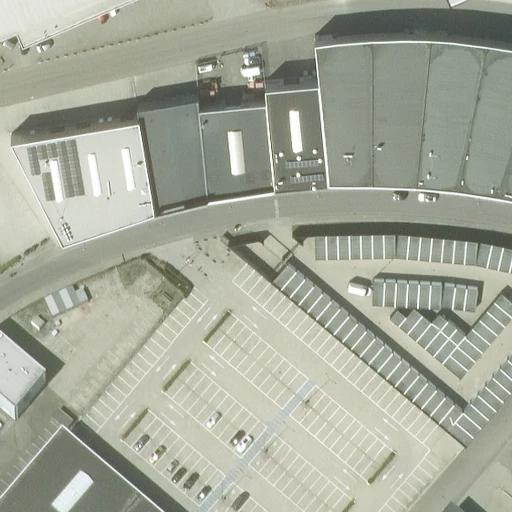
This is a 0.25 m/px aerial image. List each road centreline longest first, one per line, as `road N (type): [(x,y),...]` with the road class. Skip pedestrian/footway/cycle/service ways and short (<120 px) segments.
road 1 (unclassified): [(0,292),(100,246),(198,217),(292,203),(414,205),(511,219)]
road 2 (unclassified): [(0,89),(343,17),(511,20)]
